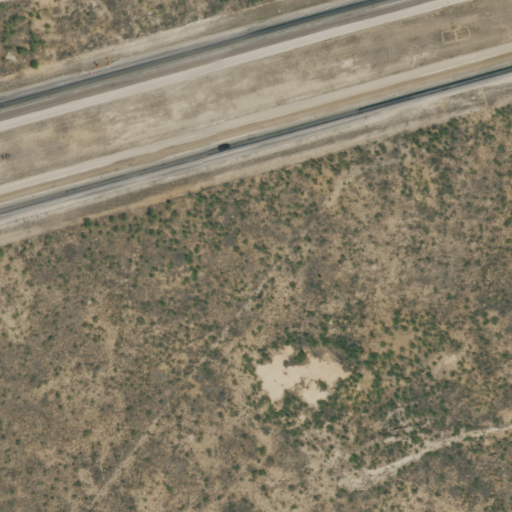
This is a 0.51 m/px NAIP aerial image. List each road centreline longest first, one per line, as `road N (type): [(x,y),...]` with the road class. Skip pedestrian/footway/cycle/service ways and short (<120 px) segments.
road 1 (primary): [(0,202),(511,60)]
road 2 (primary): [(409,0),(0,113)]
road 3 (track): [(511,473),(385,511)]
